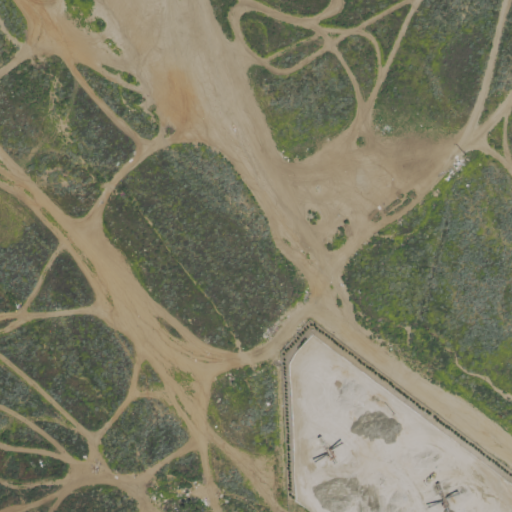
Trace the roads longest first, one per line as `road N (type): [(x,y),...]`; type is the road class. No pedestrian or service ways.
road 1 (track): [(505,0),(468,144),(314,309),(511,464)]
road 2 (track): [(314,309),(288,324),(269,353),(236,365),(205,394),(0,200)]
road 3 (track): [(17,511),(105,473),(159,511)]
road 4 (track): [(205,394),(218,511)]
